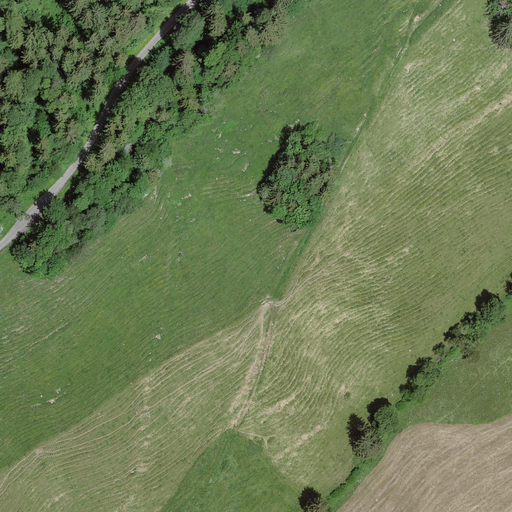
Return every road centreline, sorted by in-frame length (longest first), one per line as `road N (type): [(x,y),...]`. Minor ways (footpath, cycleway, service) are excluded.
road 1 (track): [(446,0),(382,82),(277,302),(258,378),(230,443),(190,511)]
road 2 (track): [(194,0),(131,67),(50,198),(0,250)]
